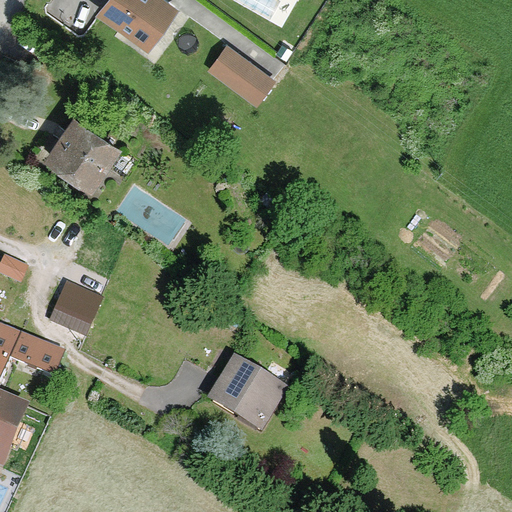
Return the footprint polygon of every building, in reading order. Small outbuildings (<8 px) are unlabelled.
[(177,11),(161,0),(113,0),(105,12),(151,46),(177,11)] [(226,48),(210,70),(255,102),(271,80),(226,48)] [(79,120),(56,156),(92,182),(117,147),(79,120)] [(24,268),(4,258),(0,267),(0,269),(18,277),(24,268)] [(62,323),(91,335),(104,304),(69,288),(68,291),(55,320),(62,323)] [(0,342),(0,391),(14,357),(22,339),(5,332),(0,342)] [(64,358),(22,339),(14,357),(57,376),(64,358)] [(237,370),(216,403),(260,432),(281,400),(237,370)] [(0,460),(1,461),(24,405),(0,395),(0,460)]
